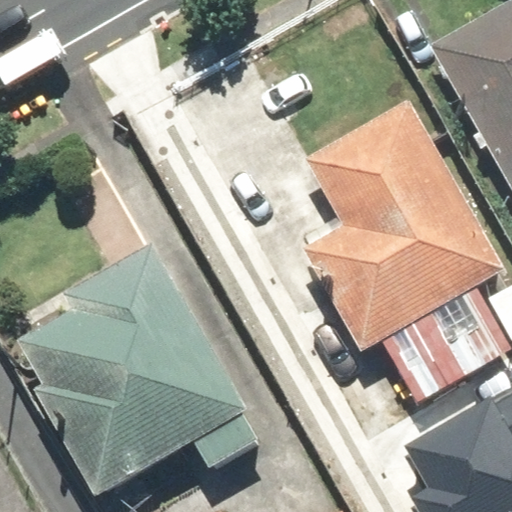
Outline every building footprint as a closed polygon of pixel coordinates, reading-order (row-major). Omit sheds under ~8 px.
[(511,7),(438,48),(511,185),(511,7)] [(511,275),(511,268),(416,113),(313,175),(349,234),(311,255),(372,360),(505,284),(503,281),(511,275)] [(205,449),(202,445),(247,421),(159,254),(60,306),(70,324),(22,348),(104,503),(205,449)] [(511,296),(491,308),(511,347),(511,296)] [(511,511),(511,385),(403,448),(427,490),(412,498),(420,511),(511,511)]
